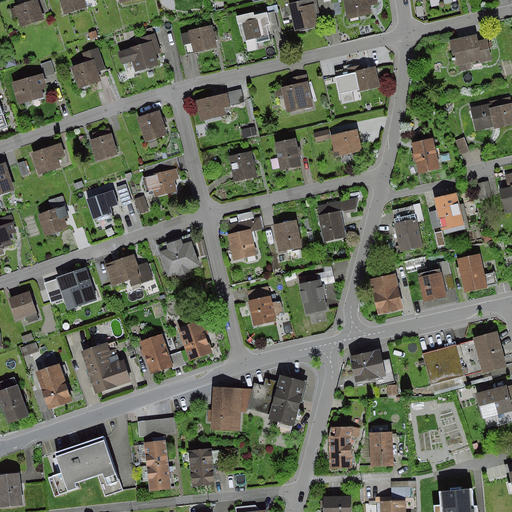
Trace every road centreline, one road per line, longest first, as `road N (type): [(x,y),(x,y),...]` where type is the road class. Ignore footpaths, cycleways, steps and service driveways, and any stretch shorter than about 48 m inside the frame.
road 1 (residential): [(0,448),(242,366)]
road 2 (residential): [(178,90),(406,34)]
road 3 (residential): [(79,511),(301,489)]
road 4 (residential): [(206,212),(0,283)]
road 5 (residential): [(0,148),(178,90)]
road 6 (residential): [(387,174),(206,212)]
road 7 (residential): [(342,341),(507,302)]
road 8 (residential): [(242,366),(206,212)]
road 9 (residential): [(301,489),(331,353),(342,341)]
road 10 (residential): [(342,341),(381,198)]
road 11 (residential): [(387,174),(406,34)]
road 12 (residential): [(511,159),(381,198)]
road 13 (residential): [(206,212),(178,90)]
